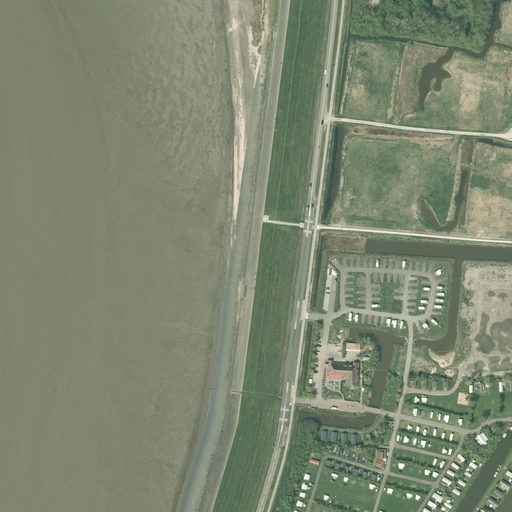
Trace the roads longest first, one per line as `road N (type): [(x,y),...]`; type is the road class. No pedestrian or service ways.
road 1 (secondary): [(311,196),(275,456)]
road 2 (secondary): [(275,456),(311,196)]
road 3 (secondary): [(311,196),(334,0)]
